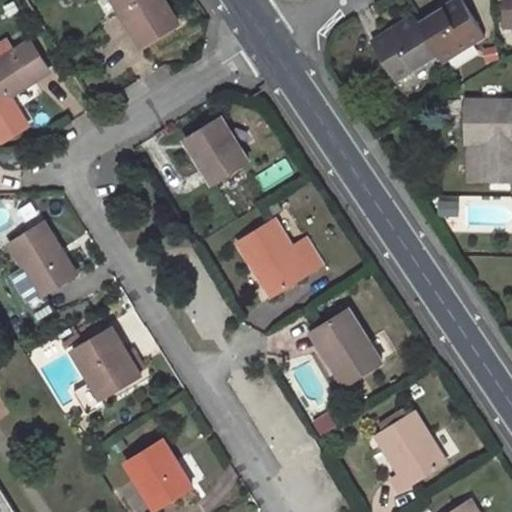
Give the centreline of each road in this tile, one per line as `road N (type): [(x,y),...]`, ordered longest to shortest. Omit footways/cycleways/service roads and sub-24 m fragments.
road 1 (residential): [(308,511),(84,160),(268,38)]
road 2 (tertiary): [(511,406),(268,38)]
